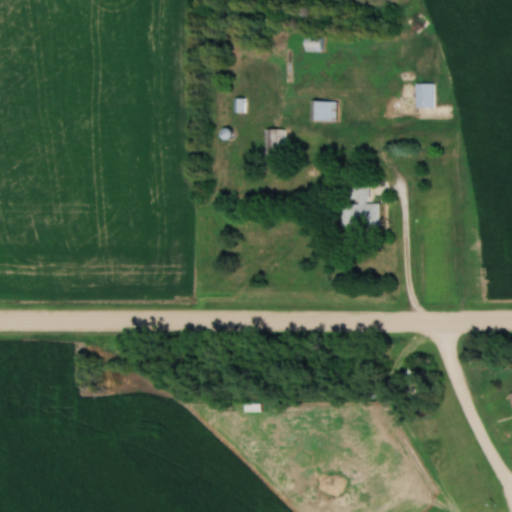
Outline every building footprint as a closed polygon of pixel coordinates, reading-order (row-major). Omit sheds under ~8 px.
[(321,37),(301,37),(301,52),(321,52),(321,37)] [(413,109),(432,109),(432,85),(413,85),(413,109)] [(334,122),(334,102),(311,102),(311,122),(334,122)] [(283,131),(262,131),(262,167),(283,167),(283,131)] [(378,204),(366,204),(366,179),(347,179),(347,204),(340,204),(340,229),(378,229),(378,204)]
